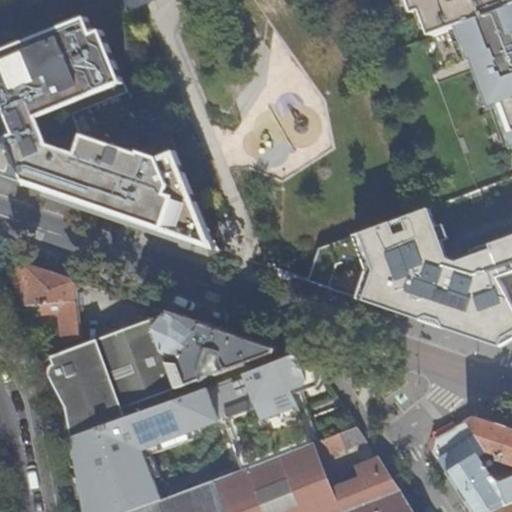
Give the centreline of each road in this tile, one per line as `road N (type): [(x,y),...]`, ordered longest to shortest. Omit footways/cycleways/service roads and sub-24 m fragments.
road 1 (secondary): [(0,217),(486,378)]
road 2 (residential): [(443,511),(393,442),(444,399),(486,378)]
